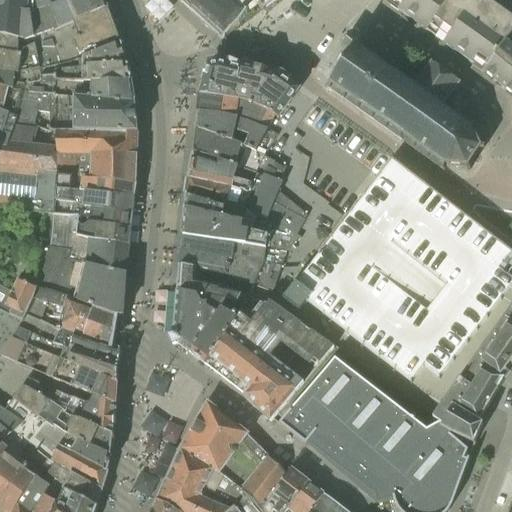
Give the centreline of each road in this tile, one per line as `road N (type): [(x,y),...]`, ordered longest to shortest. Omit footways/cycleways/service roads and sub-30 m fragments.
road 1 (residential): [(124,511),(161,140),(154,66)]
road 2 (residential): [(332,0),(260,51),(154,66)]
road 3 (unknown): [(426,402),(507,297)]
